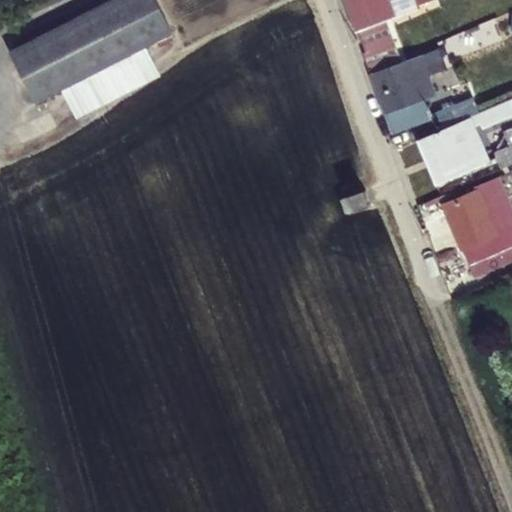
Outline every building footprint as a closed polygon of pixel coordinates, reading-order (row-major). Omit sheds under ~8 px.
[(335,0),(332,1),(356,69),(386,58),(379,39),(391,35),(381,6),(398,0),(335,0)] [(419,0),(405,0),(412,16),(417,14),(420,21),(426,19),(419,0)] [(102,20),(126,70),(163,52),(139,2),(102,20)] [(102,20),(29,55),(53,105),(126,70),(102,20)] [(26,118),(53,105),(29,55),(0,68),(26,118)] [(432,65),(363,88),(388,154),(438,135),(420,80),(435,75),(432,65)] [(451,74),(444,78),(449,90),(457,87),(451,74)] [(293,281),(349,261),(287,88),(230,109),(256,183),(291,170),(306,210),(272,222),(293,281)] [(468,132),(414,156),(429,201),(474,182),(463,159),(477,152),(468,132)] [(498,181),(511,175),(511,133),(498,140),(507,160),(492,166),(498,181)] [(364,187),(346,192),(350,206),(367,201),(364,187)] [(476,206),(442,220),(472,289),(505,275),(476,206)] [(357,207),(335,215),(341,229),(362,221),(357,207)]
